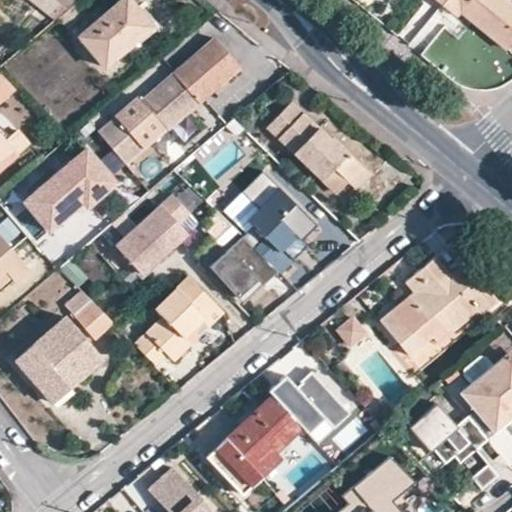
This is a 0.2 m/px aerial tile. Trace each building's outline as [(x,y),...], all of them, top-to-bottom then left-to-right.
[(27,0),(48,15),(58,3),(54,0),(27,0)] [(54,0),(58,3),(65,9),(75,0),(54,0)] [(152,25),(130,0),(115,0),(76,35),(102,66),(126,46),(152,25)] [(455,16),(458,11),(504,47),(511,36),(511,7),(502,0),(444,0),(441,4),(455,16)] [(177,104),(183,112),(235,69),(210,38),(171,71),(176,78),(163,90),(177,104)] [(0,98),(14,87),(0,72),(0,98)] [(183,112),(177,104),(163,90),(144,107),(163,129),(183,112)] [(141,147),(163,129),(144,107),(132,92),(109,112),(141,147)] [(286,101),(262,127),(317,178),(328,167),(343,179),(358,164),(326,134),(323,135),(286,101)] [(228,120),(225,123),(235,134),(240,130),(228,120)] [(0,164),(27,142),(15,128),(2,139),(0,136),(0,164)] [(108,175),(86,147),(56,173),(54,171),(21,200),(46,229),(72,207),(79,201),(83,206),(100,190),(96,185),(108,175)] [(343,179),(351,186),(365,171),(358,164),(343,179)] [(328,167),(317,178),(332,192),(343,179),(328,167)] [(276,273),(303,245),(297,239),(312,224),(258,170),(237,190),(255,208),(243,219),(249,224),(239,234),(251,247),(274,271),(276,273)] [(112,180),(108,175),(96,185),(100,190),(112,180)] [(186,213),(168,194),(156,205),(174,224),(186,213)] [(79,201),(72,207),(77,213),(85,208),(83,206),(79,201)] [(174,224),(156,205),(114,244),(140,273),(164,252),(182,234),(174,224)] [(259,285),(274,271),(251,247),(239,234),(205,267),(235,298),(254,279),(259,285)] [(0,274),(3,272),(8,278),(11,281),(25,269),(0,238),(0,274)] [(413,273),(422,283),(413,290),(379,319),(406,352),(429,334),(467,302),(474,310),(477,313),(494,298),(463,261),(448,272),(434,256),(413,273)] [(0,274),(0,285),(8,278),(3,272),(0,274)] [(413,273),(405,281),(413,290),(422,283),(413,273)] [(187,343),(180,336),(213,304),(185,276),(151,309),(158,316),(130,342),(151,364),(162,354),(168,360),(187,343)] [(254,279),(235,298),(240,303),(259,285),(254,279)] [(89,301),(82,293),(64,309),(72,317),(89,301)] [(89,301),(72,317),(91,338),(110,322),(89,301)] [(429,334),(436,341),(474,310),(467,302),(429,334)] [(180,336),(187,343),(220,311),(213,304),(180,336)] [(350,350),(367,333),(351,316),(333,332),(350,350)] [(14,360),(48,401),(98,360),(64,319),(14,360)] [(443,378),(447,383),(480,356),(475,351),(443,378)] [(511,357),(508,352),(461,391),(492,429),(511,413),(511,357)] [(322,417),(332,427),(348,412),(309,370),(298,380),(299,381),(294,386),(283,374),(266,389),(271,395),(301,427),(306,432),(322,417)] [(271,395),(225,437),(255,469),(274,452),(301,427),(271,395)] [(435,401),(407,425),(428,449),(431,447),(443,462),(452,454),(458,461),(474,448),(470,444),(475,440),(479,444),(486,438),(466,415),(455,425),(435,401)] [(306,432),(316,442),(332,427),(322,417),(306,432)] [(255,469),(225,437),(206,455),(241,492),(279,457),(274,452),(255,469)] [(493,470),(494,470),(504,461),(497,452),(490,457),(479,444),(475,440),(470,444),(474,448),(486,462),(493,470)] [(493,470),(486,462),(470,476),(479,486),(494,472),(493,470)] [(207,511),(171,469),(145,491),(163,511),(207,511)] [(392,511),(369,484),(335,511),(392,511)]
